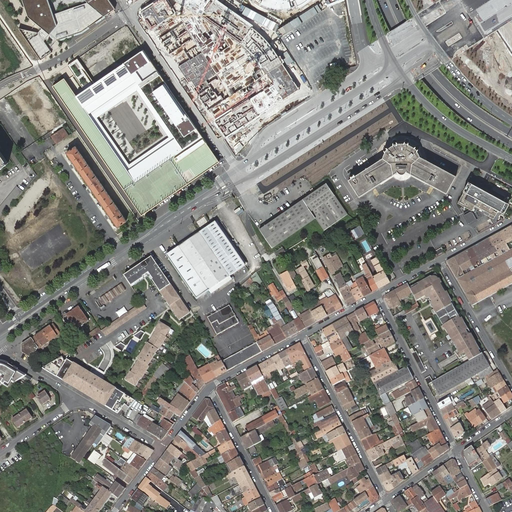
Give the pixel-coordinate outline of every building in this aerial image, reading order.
[(41,60),(52,53),(43,42),(48,35),(57,41),(81,32),(103,15),(105,13),(106,15),(115,8),(109,0),(22,0),(26,8),(29,17),(42,28),(40,30),(38,32),(19,28),(41,60)] [(259,115),(249,99),(236,107),(166,0),(160,0),(141,13),(226,136),(259,115)] [(213,0),(177,0),(201,14),(241,42),(248,47),(256,56),(274,84),(260,92),(271,108),(300,89),(291,76),(275,50),(265,38),(257,30),(238,17),(213,0)] [(290,0),(263,0),(261,5),(262,6),(267,8),(273,10),(279,10),(284,10),(290,10),(293,9),(290,0)] [(296,0),(290,0),(293,9),(295,8),(297,7),(299,7),(296,0)] [(77,59),(68,65),(85,90),(77,95),(85,107),(132,75),(175,138),(128,170),(64,78),(53,86),(124,189),(202,136),(143,50),(94,83),(77,59)] [(271,108),(260,92),(249,99),(259,115),(271,108)] [(125,116),(128,123),(138,118),(135,111),(125,116)] [(141,151),(158,141),(146,122),(129,133),(141,151)] [(57,140),(58,142),(68,136),(63,128),(51,136),(55,141),(57,140)] [(357,135),(347,143),(352,149),(362,141),(357,135)] [(351,178),(348,179),(359,196),(397,172),(398,174),(399,174),(401,175),(402,175),(404,175),(405,174),(406,173),(407,172),(447,193),(456,175),(420,156),(419,154),(417,151),(418,150),(418,148),(417,149),(415,147),(416,146),(415,146),(414,147),(411,145),(408,144),(408,142),(408,141),(407,143),(405,142),(405,141),(404,141),(404,142),(400,142),(398,143),(397,142),(396,141),(396,142),(394,143),(394,142),(393,143),(393,144),(391,146),(388,148),(387,148),(385,148),(386,149),(385,151),(384,150),(384,151),(385,152),(383,155),(383,157),(355,175),(355,174),(353,174),(354,175),(351,176),(351,175),(350,176),(351,178)] [(75,146),(67,152),(74,163),(76,166),(91,187),(93,190),(109,213),(111,216),(118,226),(126,221),(75,146)] [(29,168),(25,172),(33,179),(37,174),(29,168)] [(35,180),(7,218),(3,215),(0,219),(0,228),(8,235),(44,187),(35,180)] [(315,191),(260,228),(272,247),(316,217),(324,230),(347,215),(326,183),(315,191)] [(490,219),(493,225),(501,220),(500,218),(498,217),(501,212),(504,213),(509,203),(503,200),(505,197),(484,186),(482,190),(468,183),(457,203),(470,210),(463,214),(469,224),(482,217),(483,214),(490,218),(490,219)] [(0,206),(0,218),(23,191),(17,186),(0,206)] [(215,221),(199,232),(230,276),(245,266),(215,221)] [(509,251),(511,249),(511,228),(511,226),(500,233),(509,251)] [(450,240),(452,243),(454,241),(455,243),(469,236),(467,231),(450,240)] [(199,232),(178,246),(208,291),(227,278),(230,276),(199,232)] [(499,257),(509,251),(500,233),(489,238),(499,257)] [(482,242),(492,260),(499,257),(489,238),(482,242)] [(472,248),(481,266),(492,260),(482,242),(472,248)] [(208,291),(178,246),(165,255),(196,298),(208,291)] [(282,247),(274,252),(277,257),(285,251),(282,247)] [(465,252),(474,270),(481,266),(472,248),(465,252)] [(464,276),(457,280),(472,306),(511,283),(511,249),(509,251),(499,257),(492,260),(481,266),(474,270),(464,276)] [(331,255),(338,268),(343,265),(336,252),(331,255)] [(390,281),(374,252),(370,254),(369,255),(370,258),(371,260),(377,273),(372,276),(378,288),(390,281)] [(454,258),(464,276),(474,270),(465,252),(454,258)] [(330,253),(323,257),(335,280),(342,276),(338,268),(331,255),(330,253)] [(318,269),(317,270),(322,280),(326,278),(327,280),(330,278),(318,257),(313,260),(318,269)] [(365,263),(362,258),(359,259),(365,269),(362,271),(363,272),(361,273),(363,277),(371,292),(378,288),(372,276),(365,263)] [(454,275),(457,280),(464,276),(454,258),(446,262),(454,275)] [(377,273),(371,260),(365,263),(372,276),(377,273)] [(147,261),(130,272),(129,271),(123,275),(130,286),(134,283),(133,282),(147,272),(157,287),(156,287),(161,295),(163,294),(165,298),(167,300),(169,304),(170,305),(177,315),(176,315),(178,319),(189,312),(185,306),(183,307),(172,291),(174,290),(165,278),(164,279),(153,263),(150,265),(147,261)] [(315,286),(303,265),(295,269),(308,294),(310,293),(308,289),(315,286)] [(287,271),(291,279),(296,276),(291,268),(287,270),(287,271)] [(295,287),(287,271),(280,274),(288,290),(295,287)] [(147,275),(155,288),(156,287),(157,287),(147,272),(133,282),(134,283),(134,284),(147,275)] [(255,285),(261,282),(257,273),(250,276),(255,285)] [(339,288),(347,305),(356,300),(351,291),(348,286),(342,276),(335,280),(340,288),(339,288)] [(364,296),(371,292),(363,277),(355,281),(356,282),(364,296)] [(429,303),(462,358),(466,356),(469,361),(481,354),(478,351),(480,350),(470,334),(467,335),(466,334),(467,333),(465,330),(468,329),(461,318),(460,318),(450,302),(451,301),(446,292),(444,292),(440,284),(441,283),(439,279),(437,280),(436,278),(434,278),(432,278),(431,278),(430,277),(417,284),(418,285),(410,290),(412,294),(416,301),(420,299),(422,302),(427,299),(429,298),(431,302),(429,303)] [(351,291),(356,300),(364,296),(356,282),(352,285),(354,289),(351,291)] [(126,290),(122,284),(95,301),(99,308),(126,290)] [(409,288),(407,284),(395,290),(394,291),(400,304),(402,303),(401,300),(412,294),(410,290),(409,288)] [(174,290),(172,291),(183,307),(185,306),(174,290)] [(400,304),(394,291),(385,296),(384,299),(389,309),(394,306),(393,304),(396,303),(398,306),(401,305),(400,304)] [(320,304),(327,316),(342,307),(337,298),(335,295),(320,304)] [(283,300),(287,308),(291,305),(287,297),(283,300)] [(309,311),(316,322),(326,316),(327,316),(320,304),(318,300),(316,301),(317,305),(310,309),(309,307),(307,307),(309,311)] [(451,301),(450,302),(460,318),(461,318),(451,301)] [(368,317),(372,324),(373,323),(373,322),(373,321),(370,316),(379,311),(374,302),(363,308),(368,317)] [(419,307),(417,304),(404,311),(406,314),(419,307)] [(170,305),(168,306),(175,316),(176,315),(177,315),(170,305)] [(208,317),(217,335),(239,323),(230,305),(208,317)] [(268,308),(267,305),(263,307),(264,309),(264,310),(268,317),(269,317),(270,320),(274,318),(273,317),(272,315),(271,315),(271,313),(270,313),(268,309),(268,308)] [(143,311),(139,306),(105,329),(109,334),(143,311)] [(66,316),(76,330),(89,322),(79,307),(66,316)] [(124,307),(116,311),(118,316),(126,312),(124,307)] [(359,320),(360,322),(368,317),(363,308),(354,312),(358,320),(359,320)] [(299,316),(305,328),(316,322),(309,311),(299,316)] [(404,311),(393,317),(395,320),(406,314),(404,311)] [(361,345),(363,344),(370,341),(365,333),(362,335),(359,328),(359,327),(356,322),(352,314),(346,317),(354,333),(355,332),(357,337),(356,337),(361,345)] [(273,317),(274,318),(274,319),(286,338),(300,331),(293,321),(285,326),(278,315),(273,317)] [(355,335),(354,333),(346,317),(332,325),(338,335),(347,330),(350,334),(351,337),(355,335)] [(277,330),(269,334),(270,337),(274,345),(286,338),(274,319),(271,320),(274,325),(277,330)] [(161,323),(158,328),(168,334),(171,330),(161,323)] [(53,324),(43,332),(49,341),(60,334),(53,324)] [(274,329),(267,332),(269,334),(277,330),(274,325),(272,326),(274,329)] [(322,331),(330,346),(341,340),(340,339),(338,335),(332,325),(322,331)] [(374,328),(378,336),(389,331),(386,325),(381,328),(379,325),(374,328)] [(102,331),(99,327),(88,335),(91,339),(102,331)] [(155,332),(156,332),(166,338),(168,334),(158,328),(155,332)] [(338,335),(340,339),(345,337),(350,334),(347,330),(338,335)] [(376,369),(364,375),(366,380),(370,377),(374,384),(400,370),(399,369),(397,369),(395,364),(390,362),(384,349),(395,343),(389,331),(378,336),(370,341),(363,344),(369,356),(369,357),(376,369)] [(43,332),(32,339),(38,349),(49,341),(43,332)] [(142,332),(134,337),(141,341),(145,334),(142,332)] [(156,332),(154,336),(164,343),(167,339),(166,338),(156,332)] [(154,336),(151,340),(162,347),(164,343),(154,336)] [(270,337),(257,344),(261,352),(274,345),(270,337)] [(341,340),(347,352),(352,349),(345,337),(340,339),(341,340)] [(32,339),(23,345),(23,352),(32,359),(38,349),(32,339)] [(158,350),(159,351),(162,347),(151,340),(149,344),(158,350)] [(342,353),(346,361),(351,359),(347,352),(341,340),(330,346),(336,356),(342,353)] [(231,356),(221,362),(227,371),(240,364),(261,352),(257,344),(256,343),(231,356)] [(293,360),(304,353),(299,343),(285,351),(292,364),(294,363),(293,360)] [(121,344),(115,348),(123,353),(127,347),(121,344)] [(145,348),(156,354),(158,350),(149,344),(148,344),(145,348)] [(69,353),(69,347),(60,352),(63,357),(69,353)] [(145,348),(143,352),(153,358),(156,354),(145,348)] [(412,348),(409,350),(421,373),(426,371),(416,351),(414,352),(412,348)] [(347,352),(351,359),(356,356),(352,349),(347,352)] [(290,365),(292,364),(285,351),(278,354),(284,365),(288,362),(290,365)] [(143,352),(140,356),(151,362),(153,358),(143,352)] [(300,358),(305,355),(304,353),(293,360),(294,363),(301,359),(300,358)] [(489,365),(482,353),(481,354),(469,361),(457,368),(463,379),(489,365)] [(271,358),(277,369),(284,365),(278,354),(271,358)] [(307,370),(312,368),(305,355),(300,358),(301,359),(307,370)] [(138,360),(139,361),(148,367),(148,366),(151,362),(140,356),(138,360)] [(209,360),(207,362),(207,363),(209,365),(215,377),(227,371),(221,362),(218,356),(215,357),(216,360),(211,363),(209,360)] [(62,357),(42,369),(60,379),(117,414),(121,409),(125,405),(129,408),(135,401),(70,362),(67,360),(64,362),(62,357)] [(190,357),(185,360),(195,379),(193,380),(195,382),(194,383),(192,381),(187,385),(197,393),(205,383),(198,371),(197,368),(190,357)] [(326,372),(337,366),(332,357),(321,363),(326,372)] [(264,376),(277,369),(271,358),(258,366),(264,376)] [(195,379),(185,360),(182,361),(191,377),(193,380),(195,379)] [(0,376),(1,375),(3,376),(1,379),(3,380),(2,382),(1,383),(4,385),(5,383),(9,385),(14,376),(20,379),(24,377),(25,377),(10,368),(9,370),(6,369),(7,366),(6,366),(3,365),(1,364),(0,361),(0,376)] [(139,361),(136,365),(147,371),(149,367),(148,366),(148,367),(139,361)] [(162,363),(154,375),(158,379),(159,379),(167,368),(165,366),(162,363)] [(209,365),(207,363),(197,368),(198,371),(209,365)] [(26,375),(8,364),(7,366),(6,369),(9,370),(10,368),(25,377),(26,375)] [(136,365),(134,369),(144,375),(147,371),(136,365)] [(205,383),(215,377),(209,365),(198,371),(205,383)] [(259,397),(270,391),(267,386),(257,366),(246,372),(250,381),(259,397)] [(400,370),(374,384),(380,396),(386,393),(392,390),(395,388),(413,379),(407,367),(400,370)] [(493,372),(490,367),(478,373),(481,379),(485,377),(490,374),(493,372)] [(307,384),(317,379),(312,368),(307,370),(301,373),(307,384)] [(432,382),(432,383),(438,394),(463,379),(457,368),(432,382)] [(134,369),(131,372),(141,378),(140,379),(141,379),(144,375),(134,369)] [(503,381),(497,370),(490,374),(491,377),(490,378),(490,379),(487,381),(491,388),(492,387),(503,381)] [(130,372),(128,376),(138,383),(140,379),(141,378),(131,372),(130,372)] [(240,386),(250,381),(246,372),(236,378),(240,386)] [(158,379),(154,375),(145,388),(148,390),(149,391),(158,379)] [(128,376),(125,380),(135,387),(138,383),(128,376)] [(429,377),(424,379),(427,385),(432,383),(432,382),(429,376),(429,377)] [(474,384),(470,378),(464,381),(468,387),(474,384)] [(313,395),(323,390),(317,379),(307,384),(306,385),(296,390),(294,391),(296,396),(294,397),(295,399),(299,397),(299,395),(308,390),(307,388),(308,387),(310,390),(309,391),(311,394),(312,394),(313,395)] [(418,388),(414,380),(405,385),(392,393),(396,399),(401,397),(418,388)] [(506,386),(503,381),(492,387),(496,392),(498,391),(506,386)] [(344,383),(334,388),(337,394),(347,389),(344,383)] [(179,393),(178,394),(179,395),(190,403),(197,393),(187,385),(186,384),(180,393),(179,393)] [(227,388),(225,384),(217,388),(216,391),(219,397),(227,392),(228,393),(230,392),(229,390),(226,391),(225,389),(227,388)] [(511,397),(511,395),(506,386),(498,391),(504,403),(511,397)] [(148,390),(145,388),(137,398),(141,401),(148,390)] [(270,391),(275,401),(279,398),(274,388),(270,391)] [(424,398),(419,388),(411,392),(413,397),(412,398),(411,396),(404,399),(408,407),(409,406),(423,399),(424,398)] [(347,389),(337,394),(345,411),(356,405),(347,389)] [(320,407),(329,402),(323,390),(313,395),(309,397),(311,402),(313,401),(316,400),(320,407)] [(51,400),(45,392),(37,397),(43,405),(51,400)] [(231,399),(228,393),(227,392),(219,397),(223,405),(236,399),(235,397),(231,399)] [(386,393),(380,396),(390,417),(395,414),(397,413),(391,402),(386,393)] [(170,405),(182,413),(190,403),(179,395),(170,405)] [(241,400),(239,397),(236,399),(223,405),(227,412),(241,405),(239,401),(241,400)] [(170,405),(160,398),(157,402),(162,405),(164,406),(162,410),(159,409),(157,407),(155,411),(156,412),(159,414),(168,419),(170,420),(174,413),(179,417),(182,413),(170,405)] [(449,398),(437,405),(443,416),(459,407),(464,404),(463,402),(462,403),(461,402),(456,405),(455,405),(456,406),(453,407),(449,398)] [(192,417),(201,424),(204,419),(210,411),(214,409),(209,399),(205,399),(192,417)] [(419,413),(428,408),(423,399),(410,406),(411,407),(412,407),(416,414),(419,413)] [(489,401),(482,406),(492,420),(501,413),(492,401),(491,400),(489,401)] [(334,411),(331,406),(312,416),(315,422),(314,422),(315,424),(320,421),(324,419),(323,417),(334,411)] [(228,414),(232,423),(244,416),(239,407),(228,414)] [(450,418),(458,414),(456,411),(461,409),(459,407),(443,416),(455,439),(464,433),(457,419),(452,422),(450,418)] [(362,411),(349,418),(352,423),(364,416),(364,415),(368,413),(366,408),(361,411),(362,411)] [(423,421),(432,416),(428,408),(419,413),(423,421)] [(203,430),(205,432),(212,426),(215,424),(220,420),(214,409),(210,411),(204,419),(208,425),(203,430)] [(485,418),(479,410),(476,412),(474,409),(468,414),(467,413),(464,415),(473,427),(485,418)] [(27,410),(19,415),(25,423),(32,418),(27,410)] [(405,410),(399,414),(403,420),(409,416),(405,410)] [(266,424),(267,424),(278,418),(279,418),(275,411),(263,418),(266,424)] [(322,424),(336,416),(335,413),(324,419),(320,421),(322,424)] [(138,414),(132,423),(147,432),(150,427),(153,423),(138,414)] [(364,416),(352,423),(357,434),(369,428),(367,426),(364,419),(368,416),(369,417),(370,416),(369,414),(368,415),(367,415),(364,416)] [(393,421),(399,433),(403,430),(395,414),(390,417),(393,421)] [(25,423),(19,415),(12,420),(17,428),(25,423)] [(93,426),(71,458),(83,466),(87,461),(83,458),(94,443),(98,446),(100,442),(106,434),(111,427),(111,425),(95,416),(90,424),(93,426)] [(293,444),(296,443),(289,426),(282,416),(280,417),(279,418),(278,418),(280,422),(281,421),(286,428),(293,444)] [(315,424),(313,425),(315,427),(318,425),(319,428),(317,430),(318,431),(339,420),(336,416),(322,424),(320,421),(315,424)] [(369,428),(374,426),(369,417),(368,416),(364,419),(367,426),(369,428)] [(430,433),(438,429),(432,416),(423,421),(420,422),(410,427),(412,432),(427,424),(428,425),(426,426),(430,433)] [(248,426),(251,432),(255,430),(258,428),(266,424),(263,418),(248,426)] [(164,421),(160,427),(167,432),(174,423),(170,420),(168,419),(165,422),(164,421)] [(220,420),(215,424),(219,432),(225,429),(220,420)] [(339,421),(315,433),(318,439),(327,435),(342,427),(339,421)] [(400,435),(399,433),(393,421),(389,423),(396,437),(400,435)] [(160,427),(153,423),(150,427),(152,428),(149,433),(161,440),(167,432),(160,427)] [(258,428),(261,433),(269,429),(267,424),(266,424),(258,428)] [(199,438),(203,434),(194,426),(191,430),(199,438)] [(327,435),(330,441),(345,433),(342,427),(327,435)] [(357,434),(361,440),(372,435),(371,433),(369,428),(357,434)] [(216,434),(216,435),(220,444),(219,444),(220,446),(231,440),(225,429),(219,432),(216,434)] [(441,447),(446,444),(438,429),(430,433),(427,435),(429,440),(435,437),(438,442),(438,443),(441,447)] [(256,437),(258,436),(255,430),(251,432),(252,432),(240,438),(246,449),(259,443),(256,437)] [(503,439),(508,437),(504,430),(499,433),(503,439)] [(178,436),(200,457),(201,457),(205,454),(196,445),(181,431),(178,436)] [(336,440),(341,449),(351,444),(345,433),(330,441),(329,442),(330,443),(333,442),(336,440)] [(106,434),(100,442),(103,445),(107,447),(113,438),(106,434)] [(366,452),(384,443),(382,440),(379,442),(378,444),(377,444),(375,442),(373,437),(372,435),(361,440),(366,452)] [(366,452),(371,462),(385,455),(382,450),(393,445),(395,449),(404,444),(400,435),(396,437),(384,443),(366,452)] [(135,440),(129,436),(123,445),(125,447),(129,449),(135,440)] [(178,436),(171,444),(178,450),(180,447),(186,453),(189,450),(192,452),(192,453),(197,458),(200,457),(178,436)] [(432,445),(438,442),(435,437),(429,440),(432,445)] [(135,440),(129,449),(130,450),(134,453),(138,455),(146,461),(153,451),(135,440)] [(218,447),(222,455),(225,453),(235,448),(231,440),(220,446),(218,447)] [(333,442),(338,451),(341,449),(336,440),(333,442)] [(405,446),(409,454),(418,470),(434,459),(425,446),(423,448),(417,440),(412,443),(411,442),(405,446)] [(212,454),(216,449),(204,441),(200,447),(212,454)] [(487,441),(481,445),(482,446),(475,451),(474,451),(481,462),(489,457),(485,450),(490,447),(487,441)] [(425,446),(434,459),(449,449),(446,444),(441,447),(438,443),(431,449),(428,444),(425,446)] [(171,444),(167,450),(176,457),(178,455),(180,457),(183,453),(178,450),(171,444)] [(347,460),(357,455),(351,444),(341,449),(338,451),(334,453),(335,456),(340,454),(339,453),(342,451),(347,460)] [(470,470),(481,462),(474,451),(475,451),(471,446),(463,451),(466,455),(464,457),(470,470)] [(225,453),(230,462),(239,457),(235,448),(225,453)] [(160,459),(168,465),(171,462),(174,464),(179,469),(183,465),(182,464),(183,463),(181,461),(178,459),(176,457),(167,450),(160,459)] [(94,464),(101,455),(98,453),(94,451),(88,460),(94,464)] [(134,453),(127,463),(131,465),(138,455),(134,453)] [(138,471),(146,461),(138,455),(131,465),(138,471)] [(354,465),(360,462),(357,455),(347,460),(345,460),(349,468),(354,465)] [(403,455),(392,461),(395,467),(407,462),(403,455)] [(197,458),(187,464),(192,472),(205,464),(201,457),(200,457),(197,458)] [(228,472),(229,474),(244,466),(239,457),(230,462),(227,464),(228,466),(230,465),(233,470),(231,471),(231,470),(228,472)] [(495,469),(497,467),(489,457),(481,462),(484,465),(489,472),(495,469)] [(121,458),(119,462),(123,466),(120,470),(132,479),(138,471),(131,465),(127,463),(121,458)] [(160,459),(153,468),(162,475),(169,465),(168,465),(160,459)] [(262,463),(261,461),(254,465),(259,474),(271,468),(275,466),(271,459),(262,463)] [(301,469),(304,467),(308,465),(306,462),(304,459),(300,461),(297,462),(301,469)] [(451,459),(443,465),(451,476),(452,475),(453,476),(454,475),(460,471),(454,461),(451,459)] [(112,464),(106,460),(102,465),(129,484),(132,479),(120,470),(112,464)] [(404,482),(399,472),(389,476),(383,462),(374,467),(385,491),(404,482)] [(471,471),(484,465),(481,462),(470,470),(471,471)] [(169,465),(162,475),(164,476),(171,467),(169,465)] [(349,468),(329,479),(331,482),(347,474),(350,480),(352,479),(357,477),(359,475),(354,465),(349,468)] [(437,469),(446,481),(451,477),(451,476),(443,465),(437,469)] [(244,466),(229,474),(231,478),(233,477),(233,478),(239,474),(242,479),(249,475),(244,466)] [(153,468),(150,472),(160,480),(163,482),(165,480),(170,483),(171,481),(170,480),(164,476),(162,475),(153,468)] [(271,468),(259,474),(263,481),(274,474),(271,468)] [(437,469),(432,473),(441,485),(446,481),(437,469)] [(480,478),(484,485),(487,483),(487,482),(489,482),(491,486),(501,479),(495,469),(489,472),(480,478)] [(150,472),(146,478),(151,481),(161,489),(162,487),(159,484),(160,483),(158,482),(160,480),(150,472)] [(317,484),(318,485),(328,479),(327,478),(326,479),(322,472),(313,476),(317,484)] [(274,474),(263,481),(266,488),(280,480),(276,473),(274,474)] [(97,474),(93,480),(112,494),(118,498),(125,489),(114,481),(112,483),(113,484),(112,486),(105,481),(97,474)] [(298,494),(299,493),(309,488),(316,485),(317,484),(313,476),(313,475),(288,488),(282,491),(271,497),(274,502),(287,495),(289,499),(298,494)] [(355,484),(354,484),(356,487),(369,478),(367,475),(359,481),(355,484)] [(451,476),(451,477),(457,486),(459,489),(467,485),(463,477),(457,480),(456,478),(455,477),(454,478),(453,476),(452,475),(451,476)] [(182,481),(176,476),(175,478),(171,481),(178,487),(182,482),(182,481)] [(202,488),(206,486),(200,476),(195,479),(198,483),(202,488)] [(241,485),(239,486),(234,489),(237,494),(243,491),(244,491),(245,492),(246,492),(255,487),(250,478),(243,482),(240,484),(241,485)] [(369,478),(356,487),(361,495),(365,492),(373,487),(369,478)] [(280,480),(266,488),(269,493),(280,487),(286,484),(282,479),(280,480)] [(112,494),(93,480),(90,483),(100,491),(95,498),(104,505),(112,494)] [(144,481),(138,488),(152,498),(157,503),(166,509),(168,505),(165,502),(166,501),(155,493),(147,486),(148,485),(144,481)] [(184,491),(187,487),(182,482),(178,487),(184,491)] [(193,496),(202,488),(198,483),(189,492),(193,496)] [(157,491),(148,485),(147,486),(155,493),(157,491)] [(316,485),(309,488),(314,498),(321,494),(316,485)] [(424,495),(419,489),(416,485),(412,488),(421,502),(426,499),(423,496),(424,495)] [(446,495),(447,497),(452,493),(454,492),(452,489),(451,489),(451,488),(449,485),(447,487),(449,489),(450,489),(451,490),(445,494),(446,495)] [(459,499),(459,501),(471,494),(467,485),(459,489),(456,491),(458,494),(456,495),(458,498),(459,498),(460,499),(459,499)] [(202,488),(211,499),(213,497),(207,486),(206,486),(202,488)] [(433,497),(437,503),(439,502),(438,500),(446,495),(445,494),(440,486),(430,493),(433,497)] [(246,492),(252,503),(261,498),(255,487),(246,492)] [(269,493),(271,497),(282,491),(280,487),(269,493)] [(365,492),(371,504),(377,499),(378,496),(373,487),(365,492)] [(412,500),(417,497),(410,488),(404,492),(410,500),(405,504),(407,507),(413,503),(412,502),(413,501),(412,500)] [(137,489),(131,498),(142,507),(148,498),(137,489)] [(243,493),(249,504),(252,503),(246,492),(245,492),(244,493),(243,493)] [(343,508),(345,511),(349,511),(357,506),(359,508),(367,503),(369,505),(371,504),(365,492),(361,495),(343,508)] [(485,499),(489,506),(500,500),(497,493),(485,499)] [(276,506),(278,511),(289,511),(292,510),(289,503),(291,501),(299,497),(298,494),(289,499),(276,506)] [(200,495),(190,511),(213,511),(216,507),(211,499),(210,497),(207,500),(200,495)] [(222,504),(217,495),(213,497),(211,499),(216,507),(222,504)] [(393,504),(397,511),(401,511),(406,508),(407,509),(413,504),(418,511),(419,511),(425,508),(422,505),(417,497),(412,500),(413,501),(412,502),(413,503),(407,507),(405,504),(399,495),(393,499),(393,504)] [(443,511),(437,503),(433,497),(422,505),(425,508),(427,511),(443,511)] [(104,505),(95,498),(90,504),(99,511),(104,505)] [(157,503),(152,498),(148,503),(154,507),(157,503)] [(250,511),(252,511),(264,505),(261,498),(252,503),(249,504),(248,505),(251,510),(248,511),(247,511),(250,511)] [(330,509),(331,511),(336,511),(341,509),(340,508),(339,509),(338,508),(336,509),(333,502),(335,501),(334,499),(328,504),(330,509)] [(462,511),(480,511),(475,501),(469,504),(471,508),(469,508),(469,509),(466,510),(462,511)] [(75,505),(79,508),(84,511),(98,511),(99,511),(90,504),(86,509),(83,507),(77,502),(75,505)] [(458,502),(452,505),(457,511),(458,511),(461,511),(456,504),(459,503),(458,502)] [(317,511),(326,507),(327,510),(329,509),(326,503),(314,509),(315,511),(317,511)]
